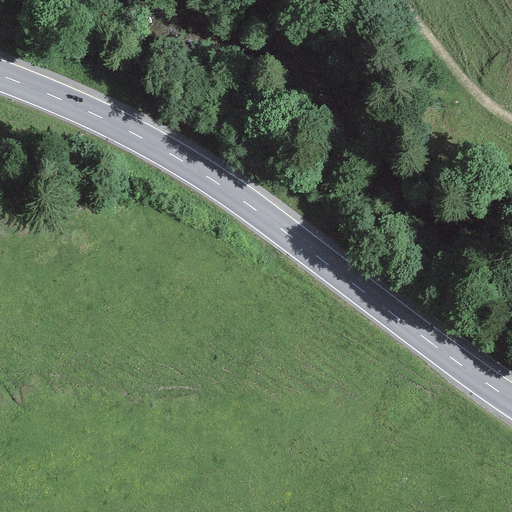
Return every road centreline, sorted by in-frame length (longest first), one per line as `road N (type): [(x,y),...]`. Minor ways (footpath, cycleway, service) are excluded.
road 1 (secondary): [(0,76),(143,139),(199,173),(511,401)]
road 2 (track): [(511,118),(477,94),(397,0)]
